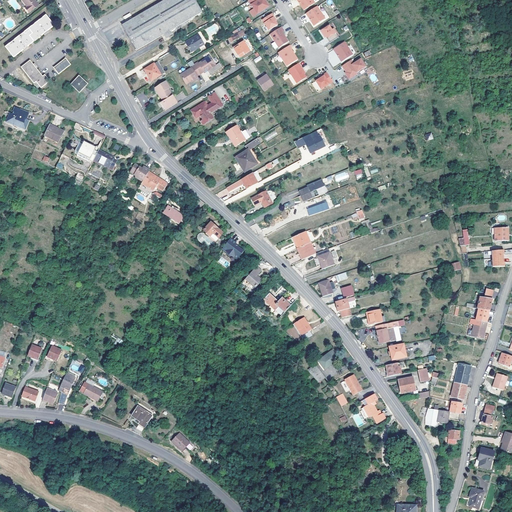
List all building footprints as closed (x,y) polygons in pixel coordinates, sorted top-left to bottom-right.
[(39,6),(34,0),(22,0),(28,8),(26,9),(29,14),(39,6)] [(163,0),(122,25),(137,50),(201,12),(194,0),(163,0)] [(268,8),(263,0),(250,0),(248,1),(252,7),(248,10),(253,17),(268,8)] [(313,0),(297,0),(298,1),(299,1),(301,4),(301,5),(304,10),(315,3),(313,0)] [(317,6),(306,13),(310,19),(311,19),(312,20),(311,21),(314,26),(325,19),(317,6)] [(262,21),(269,31),(277,26),(273,18),(274,18),(272,14),(262,21)] [(55,26),(46,15),(6,48),(14,59),(55,26)] [(321,31),(325,38),(326,37),(327,37),(328,38),(327,39),(330,43),(339,37),(333,29),(332,30),(329,26),(321,31)] [(279,48),(288,42),(282,32),(283,31),(281,28),(270,35),(279,48)] [(237,33),(230,37),(233,41),(241,36),(244,34),(242,31),(237,34),(237,33)] [(185,42),(191,51),(203,44),(198,34),(185,42)] [(249,52),(243,42),(233,48),(239,58),(249,52)] [(352,56),(344,43),(334,50),(341,62),(352,56)] [(289,46),(277,53),(286,67),(297,60),(290,50),(291,49),(289,46)] [(165,65),(174,60),(171,54),(162,59),(165,65)] [(194,65),(200,74),(203,72),(204,73),(215,66),(209,57),(199,64),(198,63),(194,65)] [(66,58),(54,68),(59,75),(71,65),(66,58)] [(352,60),(342,66),(346,72),(347,74),(346,75),(349,80),(358,74),(357,73),(366,67),(361,59),(354,63),(352,60)] [(36,82),(41,88),(50,81),(45,75),(43,77),(31,61),(22,68),(34,84),(36,82)] [(145,70),(152,81),(161,75),(154,64),(145,70)] [(298,64),(288,70),(296,84),(306,78),(303,74),(302,73),(303,72),(298,64)] [(196,76),(200,74),(194,65),(190,68),(191,69),(180,75),(186,84),(197,78),(196,76)] [(145,70),(141,71),(148,83),(152,81),(145,70)] [(313,84),(318,92),(333,83),(326,73),(323,75),(324,77),(313,84)] [(273,85),(266,74),(256,81),(263,91),(273,85)] [(71,85),(79,93),(80,92),(87,84),(79,77),(71,85)] [(162,104),(166,110),(177,103),(168,89),(169,88),(165,82),(155,88),(164,103),(162,104)] [(221,102),(215,93),(208,97),(212,103),(205,108),(202,106),(198,108),(198,107),(191,111),(196,118),(200,116),(205,123),(214,118),(210,114),(220,107),(218,104),(221,102)] [(8,118),(2,118),(1,125),(12,129),(14,125),(26,130),(29,121),(26,119),(28,114),(19,110),(20,108),(14,106),(11,113),(10,113),(8,118)] [(44,136),(58,142),(63,131),(50,125),(44,136)] [(237,128),(227,134),(236,148),(247,142),(237,128)] [(94,130),(93,133),(104,138),(105,135),(94,130)] [(303,138),(310,154),(324,147),(317,131),(303,138)] [(425,135),(427,141),(434,139),(431,132),(425,135)] [(259,140),(246,148),(249,152),(261,144),(259,140)] [(77,155),(89,161),(93,154),(96,148),(84,142),(82,144),(80,143),(75,152),(75,154),(77,155)] [(118,152),(121,146),(115,144),(115,143),(111,149),(118,152)] [(66,147),(66,146),(62,154),(63,155),(70,156),(73,151),(70,148),(70,146),(68,145),(67,145),(66,147)] [(93,154),(96,155),(98,151),(101,146),(96,147),(96,148),(93,154)] [(96,155),(94,159),(113,168),(116,161),(113,160),(114,158),(98,151),(96,155)] [(257,165),(249,152),(236,160),(245,174),(257,165)] [(94,159),(93,162),(112,171),(113,168),(94,159)] [(298,161),(270,176),(273,180),(300,166),(298,161)] [(130,172),(136,176),(135,177),(142,182),(149,171),(149,170),(144,166),(142,169),(135,164),(130,172)] [(354,171),(356,178),(363,176),(361,169),(354,171)] [(141,183),(152,190),(155,186),(160,179),(149,171),(142,182),(141,183)] [(76,178),(83,181),(86,176),(79,173),(76,178)] [(252,174),(227,189),(229,193),(244,184),(247,190),(258,183),(252,174)] [(325,185),(333,181),(331,175),(322,179),(325,185)] [(160,179),(155,186),(162,190),(167,183),(160,179)] [(307,186),(308,188),(310,193),(312,192),(314,197),(315,198),(327,193),(321,180),(307,186)] [(310,193),(308,188),(300,192),(304,201),(314,197),(312,192),(310,193)] [(224,201),(226,205),(248,194),(246,190),(224,201)] [(261,204),(262,205),(270,201),(266,194),(252,201),(255,206),(261,204)] [(195,205),(200,209),(204,204),(198,200),(195,205)] [(285,209),(295,205),(293,200),(283,204),(285,209)] [(306,210),(308,217),(328,211),(326,203),(306,210)] [(177,209),(172,207),(171,208),(167,206),(164,211),(179,222),(184,216),(176,211),(177,209)] [(359,219),(364,218),(362,210),(356,211),(359,219)] [(369,219),(361,222),(363,227),(368,225),(370,233),(378,230),(377,227),(372,229),(369,219)] [(222,233),(210,223),(204,231),(206,233),(205,234),(204,233),(199,234),(197,236),(197,239),(198,241),(208,249),(222,233)] [(256,223),(251,226),(257,234),(261,231),(256,223)] [(495,228),(495,241),(508,241),(508,228),(495,228)] [(304,232),(292,238),(297,248),(297,249),(310,242),(304,232)] [(229,238),(221,248),(225,251),(228,254),(232,256),(236,259),(242,251),(236,246),(236,247),(234,245),(235,243),(229,238)] [(315,254),(310,242),(297,249),(302,260),(315,254)] [(221,248),(220,250),(227,255),(226,256),(234,262),(236,259),(232,256),(228,254),(225,251),(221,248)] [(494,250),(492,250),(492,268),(503,268),(504,263),(503,263),(503,255),(504,255),(504,250),(494,250)] [(322,269),(333,264),(331,258),(332,257),(333,259),(337,258),(333,251),(317,257),(322,269)] [(461,269),(459,262),(449,265),(452,272),(461,269)] [(260,270),(256,266),(243,280),(252,289),(260,280),(256,276),(260,270)] [(343,273),(331,277),(333,282),(344,278),(343,273)] [(323,297),(332,294),(328,280),(319,284),(323,297)] [(348,287),(351,296),(361,294),(358,284),(348,287)] [(269,293),(264,299),(275,310),(278,307),(284,313),(289,306),(280,298),(278,301),(269,293)] [(480,296),(478,308),(489,311),(492,299),(480,296)] [(342,318),(351,316),(347,302),(355,300),(354,297),(335,302),(338,311),(340,311),(342,318)] [(478,312),(476,320),(486,323),(489,311),(478,308),(473,308),(473,310),(478,312)] [(381,317),(380,310),(367,312),(369,325),(382,322),(385,321),(384,317),(381,317)] [(313,336),(309,330),(310,329),(303,318),(293,324),(303,338),(305,341),(313,336)] [(473,330),(484,333),(486,323),(476,320),(471,319),(470,324),(474,325),(473,330)] [(383,325),(375,326),(379,344),(396,340),(393,328),(404,325),(403,320),(387,324),(383,325)] [(292,325),(301,339),(303,338),(293,324),(292,325)] [(482,339),(484,333),(473,330),(472,336),(482,339)] [(30,344),(27,354),(37,358),(41,348),(30,344)] [(406,358),(403,344),(389,347),(392,360),(406,358)] [(55,361),(58,362),(61,351),(51,348),(47,358),(55,361)] [(332,351),(318,361),(325,369),(338,359),(332,351)] [(511,358),(511,356),(502,353),(499,364),(509,367),(511,358)] [(461,358),(459,364),(471,367),(472,360),(461,358)] [(396,364),(385,365),(388,377),(402,374),(401,370),(397,370),(396,364)] [(455,383),(467,385),(471,367),(459,364),(455,383)] [(315,365),(308,370),(317,382),(324,377),(315,365)] [(429,381),(427,369),(418,370),(420,383),(429,381)] [(74,376),(70,374),(68,373),(69,371),(67,370),(61,385),(64,386),(68,388),(69,389),(75,376),(74,376)] [(504,387),(507,378),(507,377),(501,375),(497,374),(493,387),(503,391),(504,387)] [(351,390),(354,396),(363,390),(353,375),(345,380),(351,390)] [(412,377),(398,380),(401,394),(415,391),(412,377)] [(83,392),(89,396),(89,397),(96,401),(102,392),(95,388),(88,384),(85,382),(80,390),(83,392)] [(329,385),(335,395),(338,393),(331,383),(329,385)] [(451,397),(463,400),(467,385),(455,383),(451,397)] [(15,387),(10,385),(7,395),(12,397),(15,387)] [(38,391),(26,387),(23,396),(35,400),(38,391)] [(57,392),(47,388),(42,400),(47,402),(48,400),(53,402),(58,393),(57,392)] [(67,394),(66,393),(61,391),(58,403),(62,404),(63,404),(67,394)] [(343,393),(340,395),(346,403),(348,402),(343,393)] [(346,403),(340,395),(336,397),(342,406),(346,403)] [(363,408),(367,414),(375,409),(373,405),(375,404),(374,401),(377,399),(374,395),(365,400),(368,405),(365,407),(363,408)] [(450,413),(460,414),(462,404),(452,402),(450,402),(449,408),(451,408),(450,413)] [(486,404),(484,410),(492,412),(494,412),(495,407),(486,404)] [(136,407),(131,415),(141,421),(138,425),(144,429),(151,417),(136,407)] [(377,424),(386,419),(383,414),(381,414),(379,411),(377,412),(375,409),(367,414),(369,417),(372,415),(377,424)] [(439,411),(429,409),(425,417),(425,425),(429,426),(432,426),(436,425),(437,422),(439,411)] [(486,427),(489,428),(492,418),(490,417),(492,412),(484,410),(480,425),(486,426),(486,427)] [(459,421),(460,414),(450,413),(445,412),(439,411),(437,422),(447,424),(448,419),(459,421)] [(449,431),(448,443),(455,444),(456,439),(458,440),(459,432),(449,431)] [(511,448),(511,434),(508,433),(503,444),(501,450),(510,454),(511,448)] [(175,445),(181,438),(177,434),(171,443),(174,445),(175,445)] [(185,441),(181,438),(175,445),(179,448),(185,441)] [(185,441),(179,448),(181,450),(187,443),(185,441)] [(481,448),(480,451),(477,460),(476,465),(489,469),(490,463),(493,453),(493,452),(481,448)] [(492,482),(489,491),(494,493),(497,484),(492,482)] [(468,506),(477,509),(482,492),(471,489),(469,496),(471,497),(468,506)]
